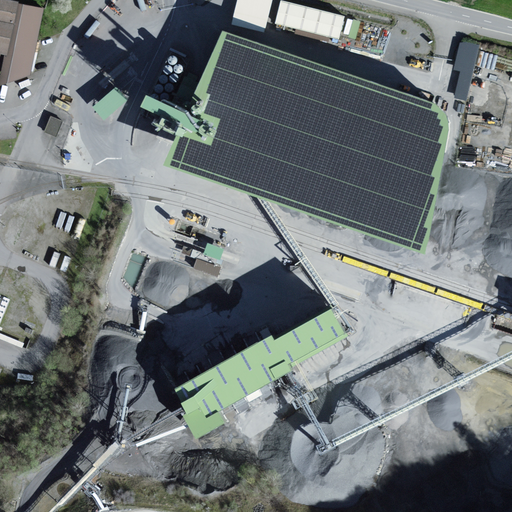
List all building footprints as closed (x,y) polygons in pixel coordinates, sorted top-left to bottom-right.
[(19,1),(13,0),(0,0),(0,70),(4,71),(19,1)] [(274,0),(238,0),(233,23),(268,31),(274,0)] [(349,14),(289,0),(283,0),(279,22),(343,37),(349,14)] [(47,7),(19,1),(4,71),(1,85),(32,74),(39,41),(47,7)] [(436,104),(222,31),(186,114),(146,95),(140,107),(180,126),(163,165),(262,199),(425,254),(449,130),(448,123),(445,113),(436,104)] [(480,44),(462,40),(455,69),(462,71),(456,97),(467,100),(480,44)] [(120,85),(97,104),(109,119),(131,98),(120,85)] [(52,113),(46,129),(58,134),(64,117),(52,113)] [(199,255),(195,266),(219,275),(223,264),(199,255)] [(346,332),(332,309),(275,340),(272,335),(258,343),(258,342),(175,389),(182,403),(181,403),(183,408),(186,413),(183,416),(196,439),(225,423),(219,412),(289,373),(291,371),(290,369),(348,336),(346,332)]
